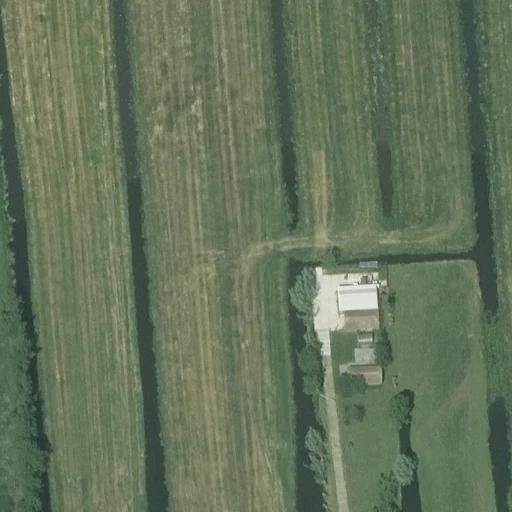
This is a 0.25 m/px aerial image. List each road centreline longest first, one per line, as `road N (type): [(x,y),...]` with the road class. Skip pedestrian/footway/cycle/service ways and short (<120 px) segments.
road 1 (track): [(271,357),(276,511)]
road 2 (track): [(122,372),(129,511)]
